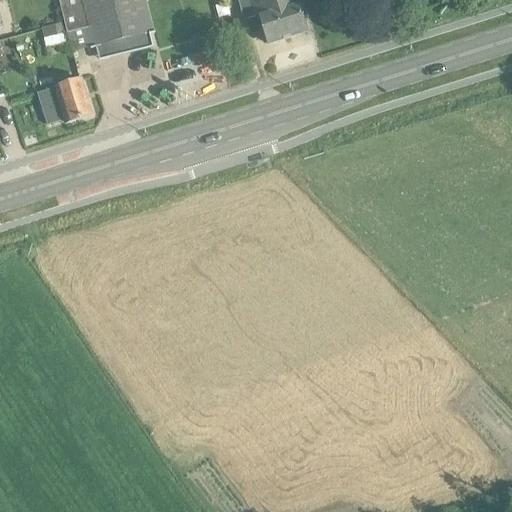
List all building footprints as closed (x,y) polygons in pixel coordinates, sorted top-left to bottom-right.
[(72,53),(73,53),(91,49),(91,50),(96,49),(99,62),(152,49),(149,35),(155,34),(146,0),(58,0),(68,40),(72,53)] [(154,0),(155,3),(170,1),(172,16),(164,17),(168,40),(188,37),(182,0),(154,0)] [(270,0),(237,0),(245,21),(260,16),(269,45),(308,32),(298,2),(294,4),(294,5),(274,11),(270,0)] [(270,0),(274,11),(294,5),(294,4),(292,0),(270,0)] [(41,30),(44,40),(64,35),(62,25),(41,30)] [(66,124),(66,125),(66,126),(93,117),(81,82),(55,91),(66,124)] [(66,124),(55,91),(38,96),(49,129),(66,124)]
